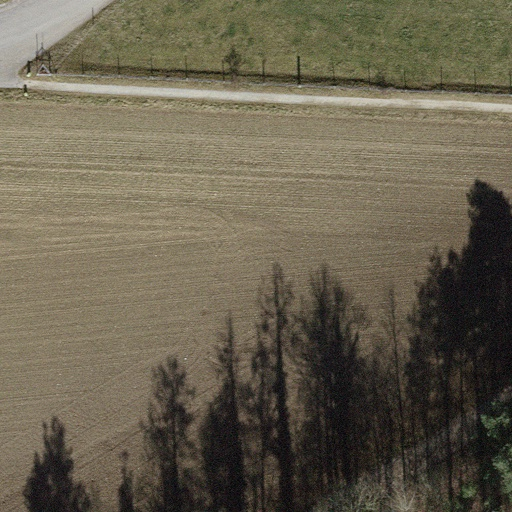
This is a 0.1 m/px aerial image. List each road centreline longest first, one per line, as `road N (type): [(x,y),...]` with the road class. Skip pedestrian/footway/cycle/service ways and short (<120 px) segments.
road 1 (track): [(511,91),(59,79),(0,64)]
road 2 (track): [(258,511),(511,364)]
